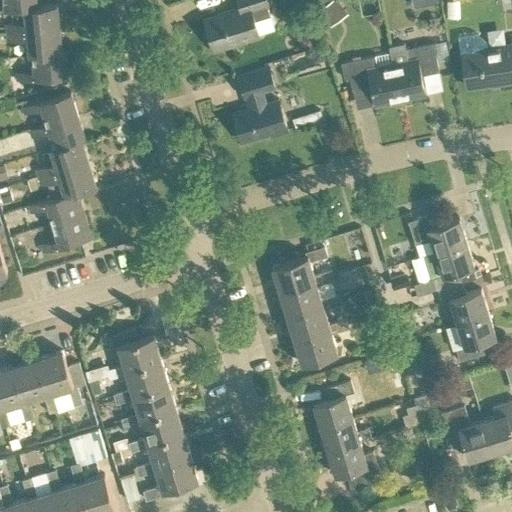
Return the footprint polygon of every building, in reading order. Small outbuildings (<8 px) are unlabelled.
[(38,4),(37,0),(3,0),(5,8),(24,6),(25,21),(6,23),(7,31),(60,26),(58,2),(38,4)] [(237,0),(240,8),(204,19),(214,50),(260,35),(259,33),(255,19),(270,14),(267,5),(269,4),(267,0),(237,0)] [(337,0),(329,0),(318,8),(328,21),(344,9),(337,0)] [(29,54),(33,54),(32,52),(62,49),(60,26),(7,31),(8,40),(27,39),(29,54)] [(471,33),(459,34),(461,52),(466,86),(491,82),(490,79),(500,78),(501,83),(511,81),(511,36),(511,37),(511,41),(511,44),(489,48),(489,47),(489,46),(489,45),(489,44),(488,44),(488,43),(488,42),(487,42),(487,41),(487,40),(486,40),(486,39),(485,39),(485,38),(484,38),(484,37),(483,37),(483,36),(482,36),(482,35),(481,35),(480,35),(480,34),(479,34),(478,34),(478,33),(477,33),(476,33),(475,33),(474,33),(473,33),(472,33),(471,33)] [(405,41),(389,44),(390,46),(390,50),(393,64),(395,74),(401,99),(426,93),(422,75),(424,75),(440,72),(438,62),(434,43),(406,49),(405,43),(405,41)] [(32,52),(33,54),(34,69),(16,71),(17,80),(68,75),(66,49),(62,49),(32,52)] [(375,54),(341,61),(342,62),(344,76),(350,75),(350,77),(352,89),(369,85),(371,85),(372,87),(375,104),(401,99),(395,74),(393,64),(390,50),(375,54)] [(275,86),(269,66),(238,75),(245,96),(247,95),(251,106),(232,112),(241,142),(270,133),(271,136),(288,131),(278,98),(267,102),(263,90),(275,86)] [(42,108),(46,122),(47,123),(78,113),(71,90),(38,100),(27,104),(23,105),(25,113),(42,108)] [(36,95),(25,98),(27,104),(38,100),(36,95)] [(320,108),(294,116),(296,125),(323,118),(320,108)] [(49,130),(53,145),(54,147),(82,138),(86,137),(78,113),(47,123),(46,122),(30,127),(32,135),(49,130)] [(35,167),(38,177),(89,161),(82,138),(54,147),(53,145),(50,146),(55,160),(35,167)] [(60,179),(64,193),(65,194),(77,190),(96,184),(89,161),(38,177),(40,185),(60,179)] [(5,162),(0,163),(0,176),(10,174),(5,162)] [(11,186),(0,189),(0,190),(3,201),(14,197),(11,186)] [(64,193),(29,204),(31,211),(47,206),(52,222),(84,212),(77,190),(65,194),(64,193)] [(441,210),(416,218),(409,220),(416,242),(431,237),(436,250),(467,241),(459,217),(445,221),(441,210)] [(84,212),(52,222),(57,238),(41,243),(43,250),(91,236),(84,212)] [(478,277),(467,241),(436,250),(443,274),(434,277),(437,289),(463,281),(478,277)] [(0,272),(8,270),(0,243),(0,272)] [(272,265),(279,289),(316,278),(314,274),(310,260),(328,254),(325,245),(305,251),(306,255),(272,265)] [(332,269),(314,274),(316,278),(279,289),(287,314),(323,303),(322,299),(317,284),(335,279),(332,269)] [(407,271),(391,276),(394,287),(410,282),(407,271)] [(450,298),(457,322),(488,312),(481,288),(466,292),(463,281),(437,289),(441,301),(450,298)] [(287,314),(294,338),(330,327),(329,323),(324,308),(342,303),(339,294),(322,299),(323,303),(287,314)] [(488,312),(457,322),(465,346),(456,348),(459,360),(484,352),(481,341),(496,336),(488,312)] [(330,327),(294,338),(302,363),(338,352),(332,332),(349,327),(346,318),(329,323),(330,327)] [(110,378),(127,373),(126,369),(162,358),(154,333),(139,338),(136,327),(114,334),(118,345),(119,345),(124,364),(107,369),(105,364),(86,370),(89,380),(98,377),(108,374),(110,378)] [(62,349),(38,357),(49,393),(53,391),(59,409),(82,402),(77,385),(86,382),(79,361),(67,364),(62,349)] [(389,363),(400,360),(396,349),(386,351),(389,363)] [(38,357),(13,364),(24,400),(29,399),(44,394),(49,412),(59,409),(53,391),(49,393),(38,357)] [(117,402),(134,397),(133,393),(169,382),(162,358),(126,369),(127,373),(131,388),(114,393),(117,402)] [(13,364),(0,368),(0,406),(0,408),(5,406),(20,402),(25,419),(34,416),(29,399),(24,400),(13,364)] [(467,371),(454,375),(458,389),(471,385),(467,371)] [(101,390),(98,377),(89,380),(93,392),(101,390)] [(313,402),(321,427),(353,417),(346,392),(354,390),(351,378),(325,386),(329,397),(313,402)] [(124,427),(142,422),(140,417),(176,407),(169,382),(133,393),(134,397),(139,412),(121,417),(124,427)] [(416,402),(421,421),(433,418),(426,393),(414,396),(416,402)] [(496,415),(483,419),(493,451),(511,445),(511,428),(511,401),(493,407),(496,415)] [(421,421),(416,402),(411,403),(411,404),(407,405),(409,412),(403,413),(406,425),(421,421)] [(464,403),(441,410),(452,447),(464,443),(468,458),(493,451),(483,419),(470,423),(464,403)] [(0,406),(0,423),(1,427),(11,424),(5,406),(0,408),(0,406)] [(131,451),(149,445),(148,441),(184,430),(176,407),(140,417),(142,422),(146,437),(129,442),(131,451)] [(361,440),(360,439),(371,435),(368,425),(357,428),(353,417),(321,427),(328,450),(361,440)] [(82,431),(86,445),(91,443),(96,458),(107,454),(99,427),(82,431)] [(139,475),(156,470),(155,466),(191,455),(184,430),(148,441),(149,445),(153,460),(136,465),(139,475)] [(126,435),(113,439),(116,449),(129,445),(126,435)] [(336,474),(346,471),(351,487),(381,478),(379,473),(376,461),(372,449),(364,451),(361,440),(328,450),(336,474)] [(121,449),(112,452),(115,461),(123,459),(121,449)] [(155,466),(156,470),(161,485),(144,490),(146,499),(166,493),(164,489),(198,479),(191,455),(155,466)] [(424,460),(421,466),(424,474),(435,470),(431,458),(424,460)] [(80,480),(89,511),(105,511),(115,509),(104,473),(85,479),(80,462),(71,465),(76,482),(80,480)] [(63,511),(89,511),(80,480),(76,482),(61,486),(56,469),(47,472),(52,489),(56,488),(63,511)] [(128,499),(140,496),(132,473),(121,477),(128,499)] [(36,511),(63,511),(56,488),(52,489),(37,493),(32,477),(22,480),(28,496),(32,495),(36,511)] [(10,511),(36,511),(32,495),(28,496),(13,501),(8,484),(0,486),(0,491),(4,504),(7,503),(10,511)] [(0,491),(0,511),(10,511),(7,503),(4,504),(0,491)]
